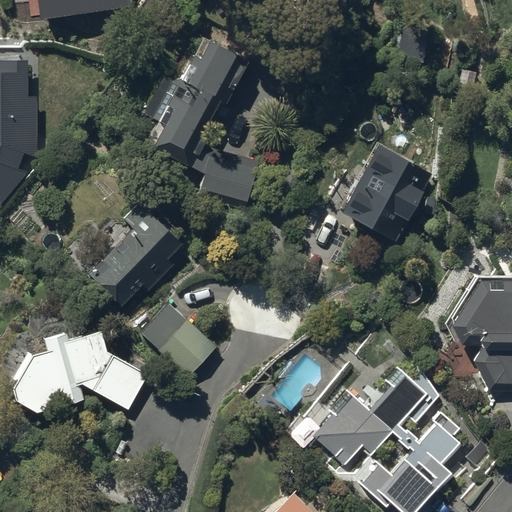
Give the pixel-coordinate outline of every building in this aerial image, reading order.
[(249,60),(201,35),(178,82),(163,74),(143,112),(158,120),(146,142),(203,173),(194,201),(242,215),(258,161),(202,145),(207,136),(202,133),(219,100),(226,103),(249,60)] [(326,198),(343,207),(340,213),(395,242),(432,173),(377,144),(359,178),(342,169),(326,198)] [(183,241),(136,199),(120,216),(132,226),(98,262),(93,258),(82,271),(122,305),(140,284),(148,291),(173,263),(167,258),(183,241)] [(511,276),(473,276),(446,318),(449,320),(447,324),(458,344),(473,344),(478,347),(470,359),(487,391),(511,391),(511,276)] [(215,346),(185,318),(155,349),(185,377),(215,346)] [(147,373),(107,351),(101,329),(68,337),(66,332),(43,338),(46,349),(31,353),(13,384),(16,401),(39,413),(59,391),(61,404),(99,397),(100,394),(127,409),(147,373)] [(403,511),(412,511),(449,470),(440,463),(455,445),(458,442),(451,435),(458,427),(441,412),(433,422),(436,424),(419,444),(414,441),(417,437),(407,429),(405,431),(397,424),(406,414),(415,422),(438,395),(423,373),(421,371),(413,381),(398,368),(385,382),(390,387),(369,411),(352,396),(335,415),(332,413),(312,436),(344,464),(361,445),(371,454),(391,431),(399,438),(398,440),(412,452),(392,475),(380,464),(361,485),(384,505),(389,499),(403,511)] [(311,511),(293,492),(271,511),(311,511)]
